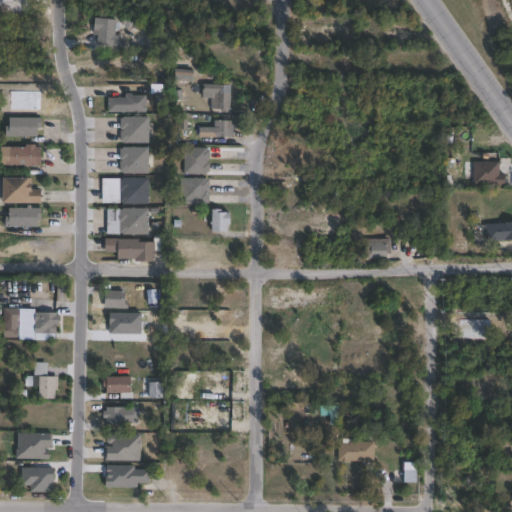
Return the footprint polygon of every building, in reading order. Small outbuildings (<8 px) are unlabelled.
[(119,19),(117,35),(123,35),(121,47),(98,44),(99,36),(94,35),(94,30),(96,30),(97,17),(119,19)] [(398,37),(376,38),(375,24),(397,22),(398,37)] [(190,70),(175,72),(176,80),(191,79),(190,70)] [(235,85),(235,109),(231,109),(231,112),(223,112),(223,109),(213,109),(213,99),(205,99),(205,84),(235,85)] [(133,93),(133,95),(149,95),(149,101),(148,101),(148,113),(126,112),(126,113),(123,113),(123,112),(109,112),(109,98),(120,98),(120,97),(123,97),(123,98),(127,98),(127,93),(133,93)] [(137,116),(137,117),(151,117),(151,143),(137,143),(137,144),(133,144),(133,143),(124,143),(124,142),(122,142),(122,140),(120,140),(120,137),(122,137),(122,131),(124,131),(124,130),(122,130),(122,118),(125,119),(125,117),(134,117),(134,116),(137,116)] [(40,137),(8,137),(8,118),(43,118),(43,130),(40,130),(40,137)] [(236,138),(198,137),(198,127),(215,127),(215,120),(236,120),(236,138)] [(137,147),(151,148),(151,164),(154,164),(154,171),(151,171),(151,174),(137,174),(137,175),(135,175),(135,174),(125,174),(125,173),(122,173),(122,171),(121,171),(121,166),(122,166),(122,161),(125,161),(125,160),(122,160),(122,149),(125,149),(125,147),(134,148),(134,147),(137,147)] [(0,148),(43,148),(43,158),(40,158),(39,167),(7,166),(7,157),(0,157),(0,148)] [(210,148),(210,151),(213,151),(213,160),(210,160),(210,163),(213,163),(213,173),(210,173),(210,175),(186,175),(186,148),(210,148)] [(503,175),(503,186),(472,185),(472,162),(498,162),(497,175),(503,175)] [(34,178),(33,184),(37,184),(37,190),(43,190),(43,204),(8,203),(8,178),(34,178)] [(137,178),(152,179),(151,204),(137,204),(137,205),(134,205),(134,204),(125,204),(125,203),(122,203),(104,203),(104,179),(123,179),(125,179),(125,178),(135,178),(137,178)] [(211,180),(211,191),(208,191),(208,192),(211,192),(211,205),(181,205),(181,178),(208,179),(208,180),(211,180)] [(33,205),(33,208),(43,208),(43,219),(41,219),(41,228),(8,228),(8,217),(12,217),(12,208),(29,208),(29,205),(33,205)] [(137,208),(137,209),(151,209),(151,235),(137,235),(137,236),(134,236),(134,235),(125,235),(125,234),(122,234),(122,235),(109,235),(109,209),(122,209),(122,210),(125,210),(125,209),(135,209),(135,208),(137,208)] [(235,213),(235,226),(231,225),(231,232),(214,232),(214,225),(212,225),(212,222),(215,222),(215,210),(225,210),(225,213),(235,213)] [(511,223),(511,242),(504,242),(504,241),(485,241),(485,223),(511,223)] [(158,243),(157,262),(137,262),(138,260),(120,260),(120,253),(107,253),(108,238),(147,239),(147,243),(158,243)] [(384,242),(384,246),(391,246),(391,254),(385,254),(385,259),(362,259),(362,250),(368,250),(368,242),(384,242)] [(132,301),(131,309),(107,309),(107,292),(129,292),(129,301),(132,301)] [(59,334),(37,334),(37,313),(61,313),(61,325),(59,325),(59,334)] [(21,325),(21,339),(5,338),(5,325),(21,325)] [(50,364),(50,377),(60,377),(60,391),(58,391),(58,400),(41,399),(42,387),(27,387),(27,377),(36,377),(36,363),(50,364)] [(134,377),(134,393),(110,394),(110,388),(106,388),(106,381),(110,381),(110,378),(134,377)] [(166,383),(165,399),(151,399),(152,383),(166,383)] [(336,406),(336,425),(327,424),(327,419),(318,419),(318,412),(319,412),(319,407),(327,407),(327,405),(336,406)] [(136,408),(136,424),(109,424),(109,419),(106,419),(106,412),(109,412),(109,408),(136,408)] [(139,434),(106,434),(106,460),(139,460),(139,434)] [(348,439),(348,442),(371,442),(371,461),(335,461),(336,443),(340,443),(340,439),(348,439)] [(413,462),(413,470),(414,470),(414,483),(401,483),(401,462),(413,462)] [(56,483),(56,493),(27,493),(27,483),(37,484),(37,465),(51,465),(51,477),(56,477),(55,483),(56,483)] [(511,477),(511,498),(497,498),(497,490),(490,490),(490,482),(497,482),(497,477),(511,477)]
